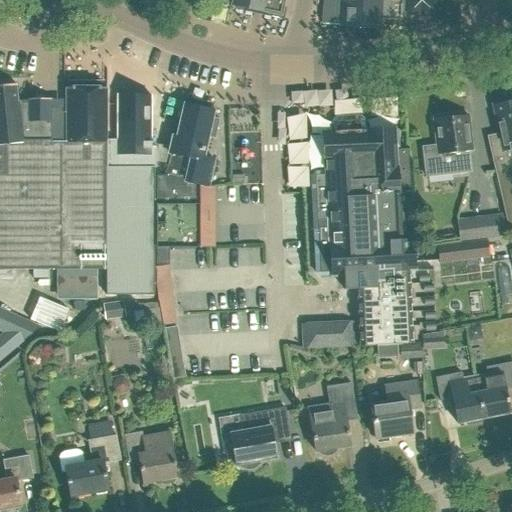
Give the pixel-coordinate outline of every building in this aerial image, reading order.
[(232,0),(231,5),(281,17),(284,0),(232,0)] [(323,0),(322,26),(343,27),(379,29),(379,19),(400,20),(400,0),(323,0)] [(0,269),(57,270),(57,301),(98,301),(97,270),(107,270),(107,295),(153,296),(154,175),(154,168),(154,167),(123,166),(116,166),(107,166),(107,142),(107,141),(66,142),(51,142),(51,100),(28,100),(28,101),(18,101),(16,85),(0,86),(0,269)] [(66,88),(66,141),(66,142),(107,141),(107,88),(66,88)] [(117,97),(116,155),(123,155),(123,166),(154,167),(154,162),(154,144),(154,142),(150,142),(150,97),(128,97),(121,97),(117,97)] [(511,102),(492,107),(499,136),(487,139),(509,230),(511,229),(511,102)] [(154,144),(154,162),(168,164),(166,172),(159,172),(159,265),(168,265),(168,248),(168,247),(192,247),(211,247),(211,188),(207,187),(213,160),(201,157),(212,111),(203,109),(185,105),(177,138),(172,137),(170,147),(154,144)] [(464,117),(461,114),(438,117),(437,121),(433,121),(436,148),(421,150),(424,176),(472,171),(470,152),(472,152),(467,117),(464,117)] [(364,132),(364,121),(359,116),(335,117),(331,122),(331,134),(322,134),(323,160),(325,160),(325,170),(314,170),(310,175),(312,217),(315,273),(320,277),(356,275),(360,347),(399,345),(414,344),(410,273),(416,272),(411,194),(405,194),(403,149),(394,150),(394,129),(366,131),(366,132),(364,132)] [(215,191),(215,210),(259,209),(259,190),(215,191)] [(484,239),(506,236),(503,215),(458,220),(460,242),(484,239)] [(460,242),(438,245),(440,262),(486,256),(484,239),(460,242)] [(170,266),(155,268),(155,271),(158,300),(163,327),(176,325),(170,266)] [(61,332),(69,310),(40,300),(33,319),(32,322),(38,324),(61,332)] [(121,303),(103,305),(105,321),(127,318),(126,314),(134,313),(136,328),(147,327),(147,329),(161,327),(157,307),(121,303)] [(0,310),(0,329),(21,340),(36,327),(0,310)] [(304,350),(355,348),(354,322),(303,325),(304,350)] [(185,379),(176,329),(163,331),(172,381),(185,379)] [(422,335),(422,348),(443,348),(443,332),(422,335)] [(158,348),(156,336),(145,338),(147,349),(158,348)] [(414,344),(399,345),(400,360),(422,359),(421,344),(414,344)] [(478,392),(483,418),(510,413),(505,388),(511,386),(511,362),(486,368),(487,374),(475,377),(475,380),(478,392)] [(475,380),(475,377),(474,376),(462,379),(461,373),(435,377),(439,400),(452,398),(457,423),(466,421),(467,425),(481,422),(480,419),(483,418),(478,392),(475,380)] [(116,379),(112,384),(113,391),(118,394),(124,393),(128,388),(127,382),(122,378),(116,379)] [(374,439),(411,434),(408,410),(419,409),(415,381),(384,386),(386,402),(370,404),(374,439)] [(333,454),(335,451),(335,448),(348,446),(344,421),(355,419),(349,383),(324,386),(327,404),(306,407),(313,452),(317,451),(317,453),(321,455),(325,456),(329,455),(333,454)] [(181,409),(194,405),(189,391),(176,395),(181,409)] [(245,430),(228,433),(234,465),(237,464),(238,467),(242,469),(247,470),(251,469),(255,467),(258,464),(258,461),(274,458),(271,442),(289,439),(283,407),(242,414),(245,430)] [(111,436),(109,423),(88,426),(90,440),(87,440),(91,463),(83,464),(82,455),(80,452),(78,450),(74,450),(63,452),(60,453),(59,456),(59,460),(61,472),(65,471),(69,496),(107,489),(102,464),(120,460),(115,435),(111,436)] [(141,437),(140,432),(123,435),(128,461),(137,459),(142,482),(159,479),(160,483),(163,485),(172,483),(174,480),(173,477),(176,476),(171,450),(168,432),(141,437)] [(0,508),(20,505),(15,479),(30,476),(27,456),(2,460),(6,481),(0,481),(0,508)]
